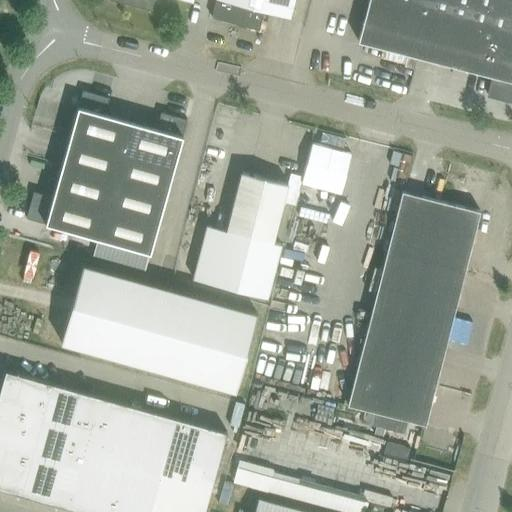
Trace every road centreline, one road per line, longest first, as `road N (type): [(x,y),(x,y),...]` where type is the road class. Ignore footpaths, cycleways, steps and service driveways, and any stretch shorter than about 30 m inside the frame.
road 1 (unclassified): [(511,151),(60,35)]
road 2 (unclassified): [(0,155),(30,66),(60,35)]
road 3 (unclassified): [(478,511),(511,383)]
